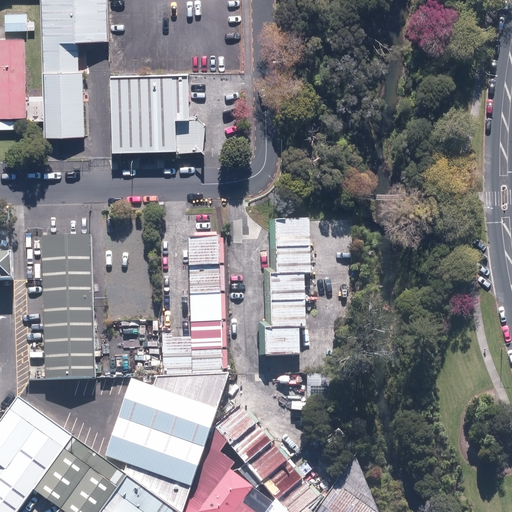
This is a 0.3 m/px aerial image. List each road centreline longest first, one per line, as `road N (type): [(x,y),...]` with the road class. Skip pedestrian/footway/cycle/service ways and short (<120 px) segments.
road 1 (residential): [(260,171),(225,183),(0,189)]
road 2 (secondary): [(511,62),(503,152),(511,272)]
road 3 (residential): [(260,171),(263,0)]
